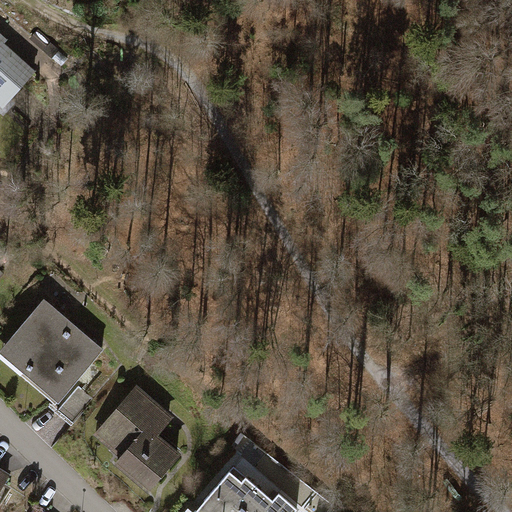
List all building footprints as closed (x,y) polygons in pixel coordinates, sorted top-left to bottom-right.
[(0,37),(0,104),(34,69),(0,37)] [(98,351),(38,299),(0,342),(0,359),(51,404),(91,359),(98,351)] [(91,359),(51,404),(48,407),(59,416),(73,429),(115,374),(91,359)] [(132,384),(88,435),(111,455),(105,462),(146,497),(179,458),(157,439),(174,419),(132,384)] [(0,485),(8,472),(0,466),(0,485)] [(230,468),(185,511),(295,511),(271,488),(261,498),(230,468)]
